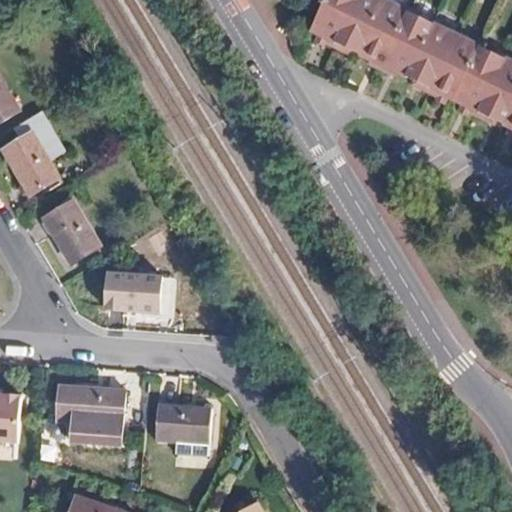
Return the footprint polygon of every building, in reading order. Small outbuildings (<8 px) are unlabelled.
[(369,51),(365,58),(382,66),(399,74),(403,67),(409,70),(416,73),(413,81),(430,89),(447,97),(451,90),(457,94),(463,96),(459,103),(477,112),(494,120),(498,113),(505,117),(510,119),(506,126),(511,128),(511,45),(509,44),(506,43),(495,45),(483,40),(470,34),(468,25),(462,22),(458,20),(448,23),(435,17),(422,11),(421,3),(415,0),(322,0),(311,23),(320,27),(317,34),(334,43),(352,51),(356,44),(361,47),(369,51)] [(0,129),(23,118),(0,73),(0,129)] [(62,177),(37,128),(3,148),(28,197),(62,177)] [(70,268),(109,246),(73,203),(43,217),(70,268)] [(155,309),(159,274),(105,268),(101,303),(155,309)] [(126,441),(130,385),(63,381),(61,416),(77,417),(75,438),(126,441)] [(0,432),(14,433),(16,398),(0,397),(0,432)] [(201,445),(204,407),(154,403),(152,441),(201,445)] [(106,511),(75,500),(70,511),(106,511)] [(255,511),(249,501),(227,511),(255,511)]
